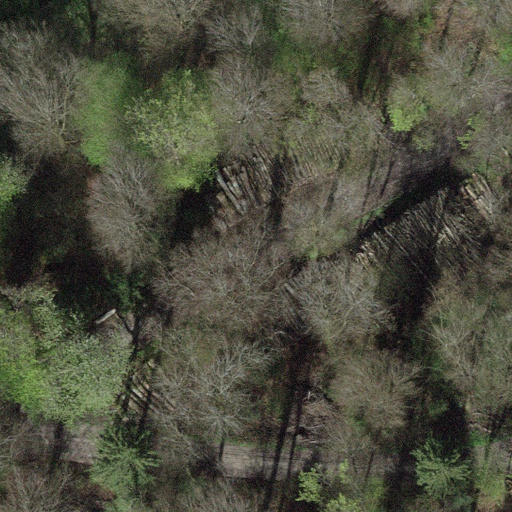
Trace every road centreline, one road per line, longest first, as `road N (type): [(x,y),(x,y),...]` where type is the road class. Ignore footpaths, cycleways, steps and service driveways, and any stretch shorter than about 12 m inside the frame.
road 1 (track): [(511,103),(305,232),(0,397)]
road 2 (track): [(0,441),(158,461),(430,466),(511,451)]
